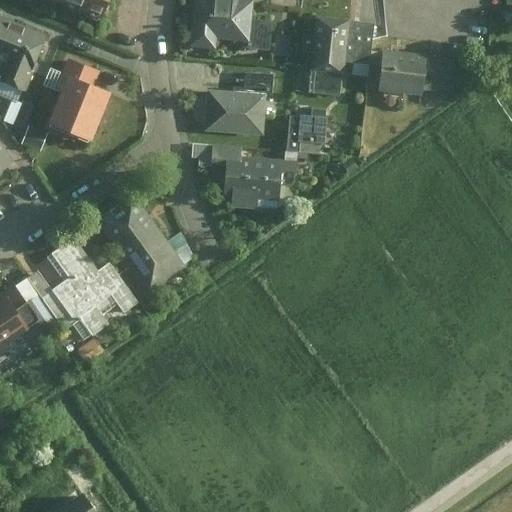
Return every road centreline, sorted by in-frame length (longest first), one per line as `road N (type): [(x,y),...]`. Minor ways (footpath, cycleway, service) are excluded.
road 1 (residential): [(166,136),(13,240)]
road 2 (residential): [(159,0),(166,136)]
